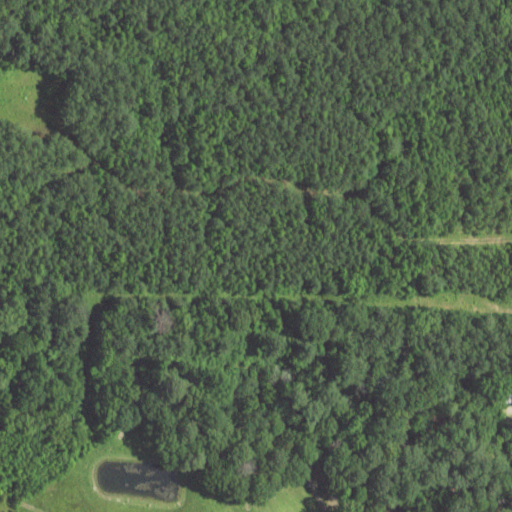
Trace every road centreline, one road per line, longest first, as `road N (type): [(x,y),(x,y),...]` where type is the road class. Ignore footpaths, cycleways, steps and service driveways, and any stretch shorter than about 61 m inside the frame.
road 1 (residential): [(511,290),(461,289),(401,239),(291,224),(266,259),(142,274),(87,234),(77,189),(107,134),(131,134),(271,199),(291,224)]
road 2 (residential): [(131,134),(147,109),(471,109),(511,145),(506,214),(446,269)]
road 3 (residential): [(396,114),(386,199),(401,239)]
